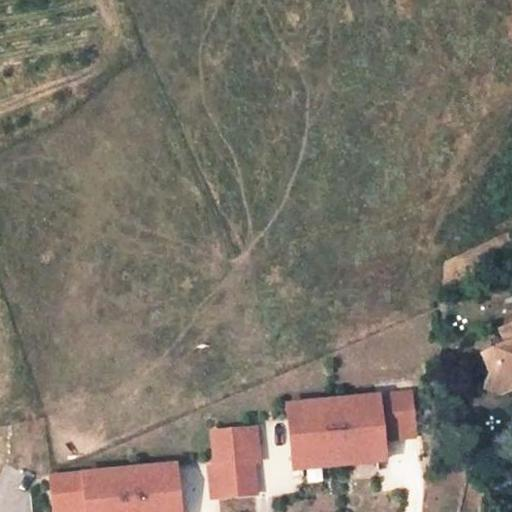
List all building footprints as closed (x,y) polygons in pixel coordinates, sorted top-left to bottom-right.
[(511,384),(511,319),(508,321),(511,329),(511,338),(509,339),(494,346),(498,357),(494,369),(488,383),(503,389),(511,384)] [(502,323),(509,339),(511,338),(511,329),(508,321),(502,323)] [(485,350),(494,369),(498,357),(494,346),(485,350)] [(411,395),(288,406),(293,470),(385,462),(383,435),(415,432),(411,395)] [(250,429),(213,432),(219,498),(255,494),(250,429)] [(179,511),(176,465),(51,475),(54,511),(64,511),(86,511),(179,511)]
